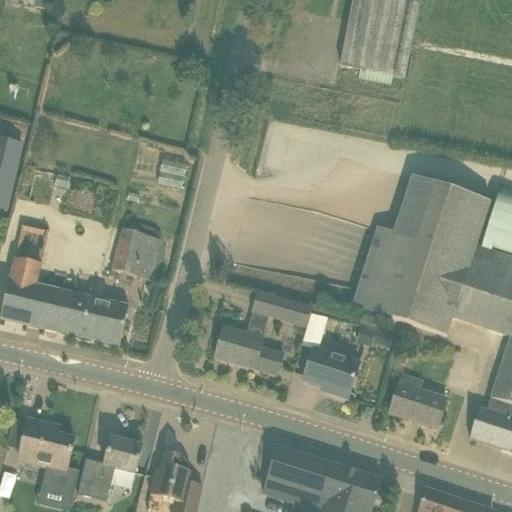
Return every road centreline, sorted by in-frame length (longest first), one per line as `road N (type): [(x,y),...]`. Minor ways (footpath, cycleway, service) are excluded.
road 1 (unclassified): [(158,390),(241,0)]
road 2 (tertiary): [(416,464),(158,390)]
road 3 (tertiary): [(158,390),(0,353)]
